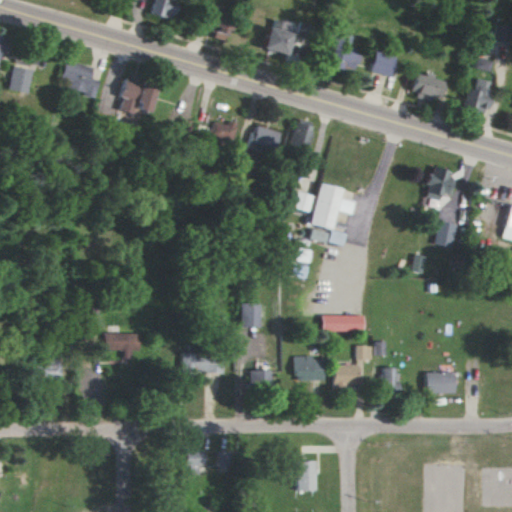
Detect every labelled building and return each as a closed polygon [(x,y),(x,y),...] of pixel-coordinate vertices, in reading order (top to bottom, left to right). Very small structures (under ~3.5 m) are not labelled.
[(165,19),(170,0),(149,0),(145,13),(165,19)] [(289,32),(263,26),(257,48),(283,55),(289,32)] [(356,53),(345,50),(349,37),(334,33),(324,66),(351,73),(356,53)] [(367,72),(387,76),(391,55),(371,52),(367,72)] [(89,66),(60,62),(57,78),(67,79),(65,91),(92,96),(95,80),(87,78),(89,66)] [(4,89),(24,93),(29,70),(9,66),(4,89)] [(435,101),(441,81),(411,71),(405,91),(435,101)] [(115,96),(118,97),(115,109),(128,113),(129,108),(144,112),(151,86),(120,78),(115,96)] [(201,140),(229,147),(235,123),(225,120),(224,124),(211,121),(209,130),(204,128),(201,140)] [(245,150),(270,155),(275,130),(249,126),(245,150)] [(447,195),(452,171),(427,166),(421,197),(436,200),(438,193),(447,195)] [(353,192),(315,183),(306,224),(331,230),(331,229),(328,229),(333,211),(348,214),(353,192)] [(309,194),(292,191),(288,208),(306,211),(309,194)] [(511,206),(506,205),(498,238),(511,240),(511,206)] [(453,224),(434,221),(430,244),(449,247),(453,224)] [(257,303),(238,303),(239,326),(257,326),(257,303)] [(359,315),(317,315),(318,331),(359,331),(359,315)] [(138,350),(137,332),(103,333),(103,350),(122,350),(122,360),(130,359),(130,350),(138,350)] [(221,373),(222,353),(180,351),(179,376),(192,376),(192,372),(221,373)] [(34,378),(59,377),(58,356),(34,357),(34,378)] [(290,357),(291,381),(320,380),(319,356),(290,357)] [(354,364),(329,364),(329,387),(346,387),(346,385),(354,385),(354,364)] [(267,370),(246,370),(247,391),(268,391),(267,370)] [(421,372),(422,393),(451,392),(450,371),(421,372)] [(293,490),(312,490),(313,461),(294,460),(293,490)]
